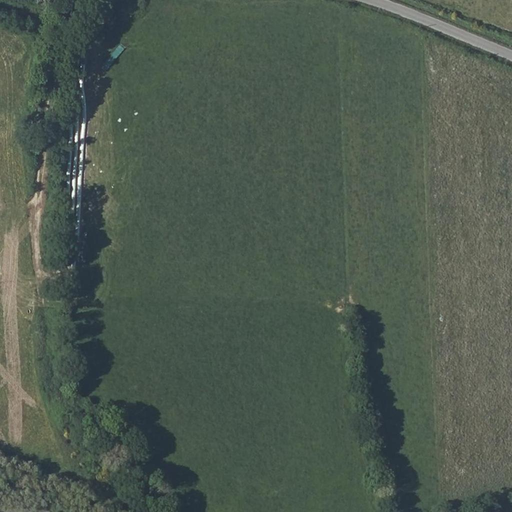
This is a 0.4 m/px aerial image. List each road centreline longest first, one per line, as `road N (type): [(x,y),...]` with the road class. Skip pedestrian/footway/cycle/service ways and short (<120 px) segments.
road 1 (track): [(75,0),(56,43),(37,159),(39,366)]
road 2 (unclassified): [(511,55),(370,0)]
